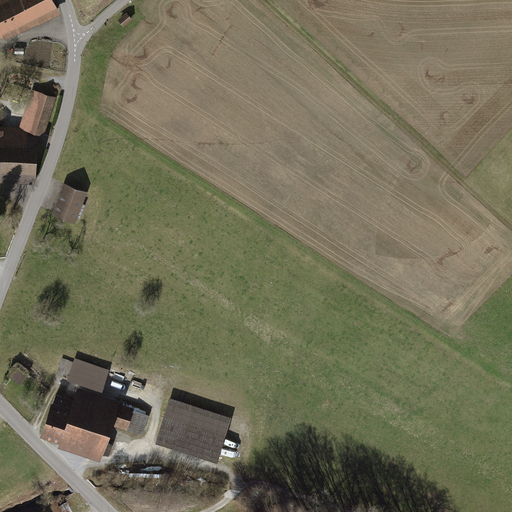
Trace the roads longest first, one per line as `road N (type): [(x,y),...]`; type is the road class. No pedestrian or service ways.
road 1 (tertiary): [(0,294),(63,125),(75,45)]
road 2 (tertiary): [(109,511),(0,404)]
road 3 (track): [(206,511),(257,485),(345,511)]
